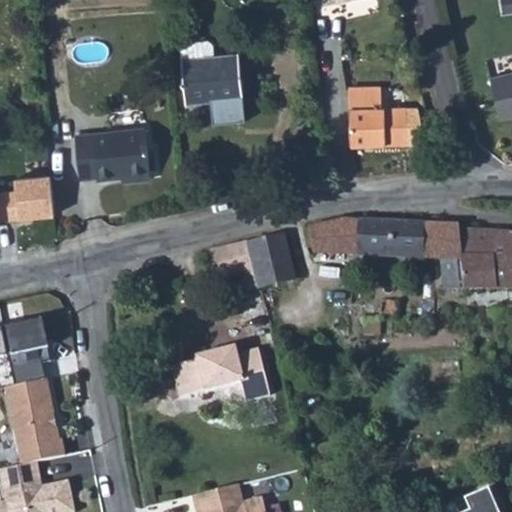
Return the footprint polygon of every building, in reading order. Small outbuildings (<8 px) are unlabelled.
[(209,40),(181,43),(183,60),(215,57),(214,44),(209,40)] [(215,57),(183,60),(187,101),(215,99),(217,117),(245,114),(239,54),(215,57)] [(511,72),(491,78),(500,119),(511,116),(511,72)] [(350,92),(350,109),(380,109),(380,91),(350,92)] [(427,144),(419,108),(380,109),(350,109),(351,145),(409,144),(427,144)] [(146,127),(76,135),(80,179),(97,178),(98,180),(122,178),(122,176),(151,173),(146,127)] [(151,173),(122,176),(122,178),(123,183),(151,180),(151,173)] [(52,182),(16,185),(19,224),(55,221),(52,182)] [(511,232),(499,232),(460,230),(460,225),(410,223),(372,221),(345,220),(309,228),(314,253),(441,259),(462,259),(465,289),(511,288),(511,232)] [(248,242),(255,269),(260,288),(295,280),(284,233),(248,242)] [(215,273),(217,278),(255,269),(248,242),(211,251),(215,273)] [(441,259),(444,290),(465,289),(462,259),(441,259)] [(397,313),(398,302),(389,300),(386,300),(384,300),(383,301),(382,301),(380,304),(379,317),(381,317),(384,317),(386,317),(389,317),(391,317),(393,317),(394,316),(397,313)] [(363,320),(365,335),(381,335),(380,319),(363,320)] [(43,320),(3,329),(15,386),(47,380),(44,364),(52,362),(43,320)] [(172,366),(180,397),(241,382),(246,402),(271,396),(258,349),(238,354),(237,347),(197,357),(198,361),(172,366)] [(6,388),(22,466),(39,462),(66,456),(63,440),(60,441),(47,380),(15,386),(6,388)] [(44,487),(39,462),(22,466),(1,470),(9,511),(76,511),(70,481),(44,487)] [(268,511),(266,497),(248,500),(244,484),(194,498),(197,511),(268,511)] [(504,511),(500,503),(480,511),(504,511)]
